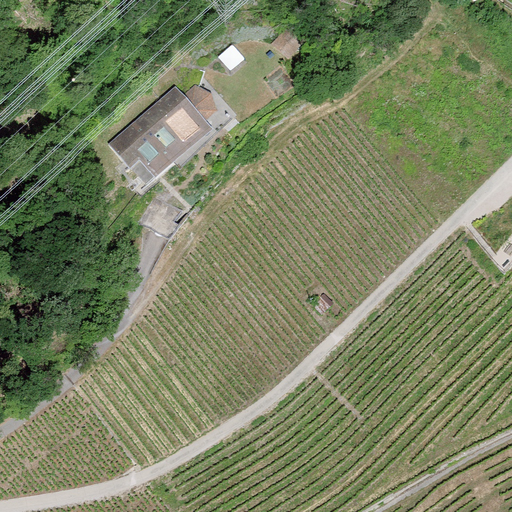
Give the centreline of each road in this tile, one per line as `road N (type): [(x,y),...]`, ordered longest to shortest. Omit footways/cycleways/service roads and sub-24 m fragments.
road 1 (track): [(511,166),(282,393),(221,436),(134,481),(0,509)]
road 2 (track): [(0,423),(67,376),(128,287),(161,215)]
